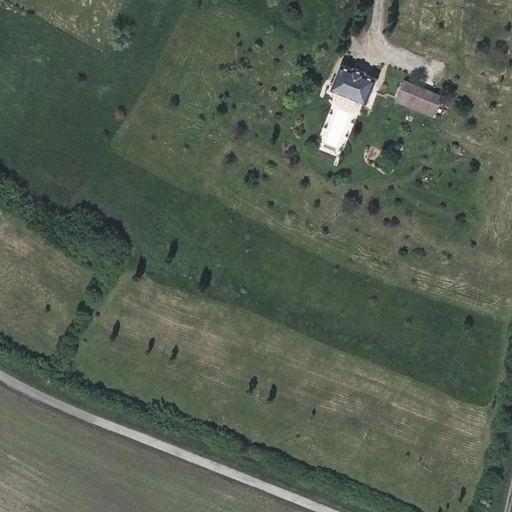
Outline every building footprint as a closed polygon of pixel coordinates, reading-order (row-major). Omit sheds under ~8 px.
[(344,67),(335,90),(337,91),(365,103),(368,104),(378,81),(365,76),(366,74),(357,70),(356,72),(344,67)] [(409,98),(415,84),(406,80),(400,94),(409,98)] [(443,95),(415,84),(409,98),(400,94),(396,102),(434,118),(443,95)] [(365,103),(337,91),(334,99),(362,111),(365,103)] [(326,120),(317,147),(336,154),(351,111),(337,106),(333,116),(331,115),(329,121),(326,120)]
